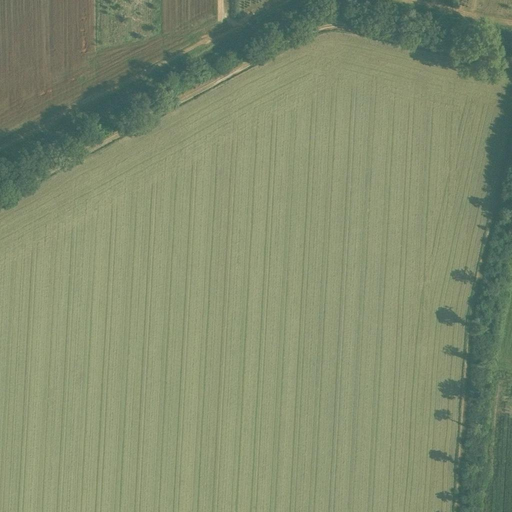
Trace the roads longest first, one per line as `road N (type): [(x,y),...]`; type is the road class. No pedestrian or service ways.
road 1 (track): [(0,198),(331,28),(511,61)]
road 2 (track): [(306,6),(0,170)]
